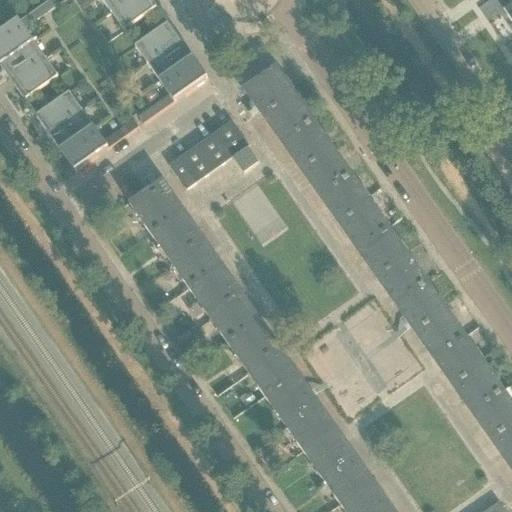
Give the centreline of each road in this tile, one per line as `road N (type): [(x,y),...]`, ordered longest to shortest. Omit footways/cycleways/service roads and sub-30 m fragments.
road 1 (residential): [(278,511),(0,119)]
road 2 (residential): [(511,334),(306,48),(261,0)]
road 3 (residential): [(511,133),(417,0)]
